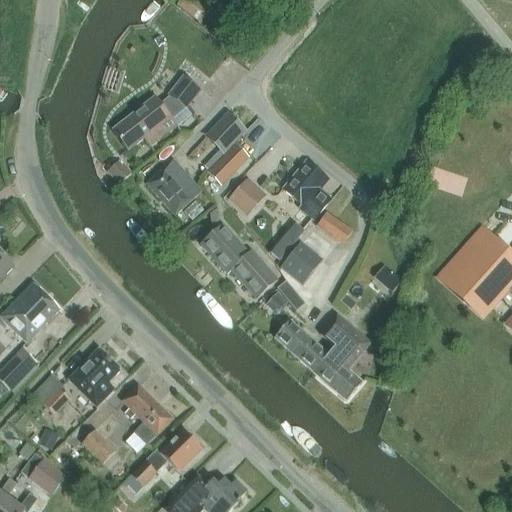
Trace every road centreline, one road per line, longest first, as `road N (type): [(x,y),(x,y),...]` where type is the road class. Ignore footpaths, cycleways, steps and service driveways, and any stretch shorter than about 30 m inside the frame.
road 1 (tertiary): [(336,511),(115,298),(47,221),(25,148),(48,0)]
road 2 (residential): [(316,324),(369,220),(364,202),(238,92)]
road 3 (residential): [(238,92),(322,0)]
